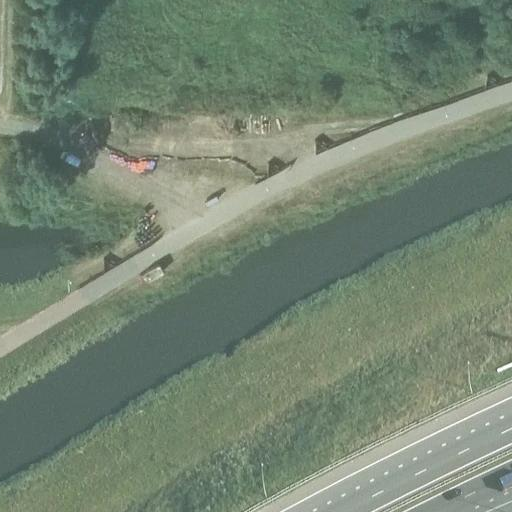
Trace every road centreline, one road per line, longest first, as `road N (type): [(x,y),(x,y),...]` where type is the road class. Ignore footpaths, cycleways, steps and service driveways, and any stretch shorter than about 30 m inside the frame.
road 1 (unclassified): [(0,351),(267,187),(511,91)]
road 2 (track): [(0,126),(234,136),(330,159)]
road 3 (motorway): [(511,429),(342,511)]
